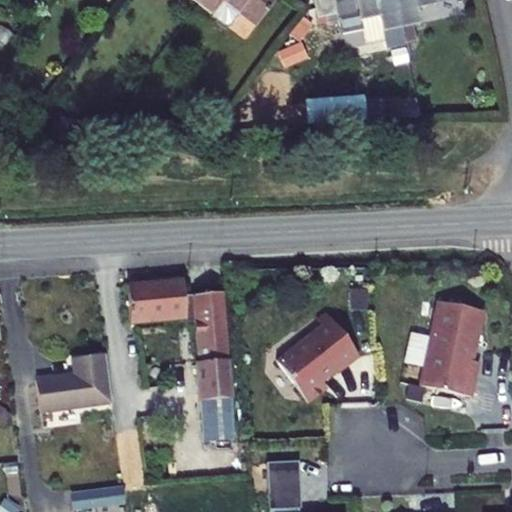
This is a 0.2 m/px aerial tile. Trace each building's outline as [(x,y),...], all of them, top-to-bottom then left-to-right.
[(186,0),(186,1),(201,14),(211,3),(226,15),(231,10),(247,23),(265,0),(186,0)] [(398,23),(392,0),(312,0),(315,11),(331,10),(336,29),(357,26),(356,16),(377,14),(380,26),(398,23)] [(392,0),(398,23),(417,19),(416,6),(436,2),(435,0),(392,0)] [(117,303),(121,343),(175,337),(171,297),(117,303)] [(190,379),(186,379),(190,418),(221,415),(210,312),(183,314),(190,379)] [(425,320),(408,404),(460,414),(466,380),(461,379),(471,329),(425,320)] [(326,392),(348,375),(314,332),(305,338),(310,344),(291,358),(293,360),(266,381),(297,421),(316,406),(311,400),(324,390),(326,392)] [(51,389),(27,392),(30,426),(100,417),(93,368),(66,372),(68,391),(51,393),(51,389)] [(286,511),(285,480),(255,482),(256,511),(286,511)] [(113,511),(112,502),(62,508),(63,511),(113,511)]
